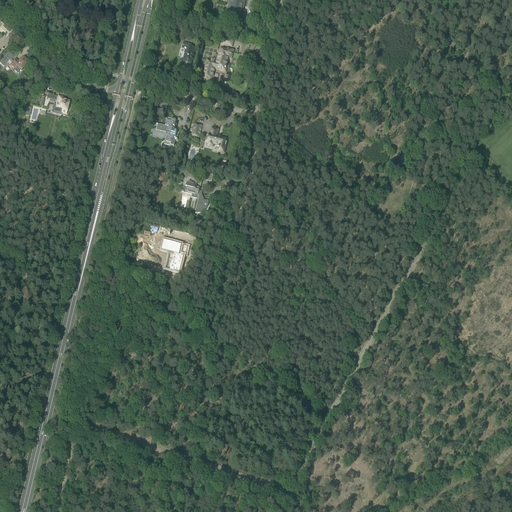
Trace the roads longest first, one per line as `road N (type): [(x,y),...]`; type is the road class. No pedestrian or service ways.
road 1 (secondary): [(23,511),(95,205)]
road 2 (residential): [(117,84),(105,90),(87,83),(0,3)]
road 3 (track): [(0,253),(25,273),(0,374)]
road 4 (residential): [(226,239),(248,189),(256,114)]
